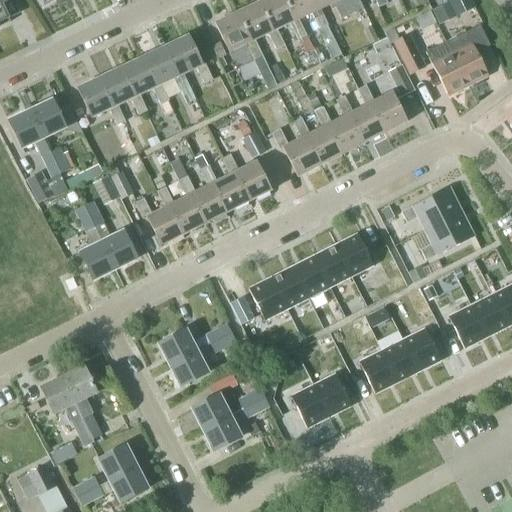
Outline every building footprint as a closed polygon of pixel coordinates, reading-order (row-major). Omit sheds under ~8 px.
[(1,5),(10,0),(0,0),(0,27),(10,23),(1,5)] [(297,40),(298,40),(305,55),(313,51),(298,20),(295,21),(284,0),(263,0),(259,2),(273,32),(277,30),(290,24),(297,40)] [(311,0),(284,0),(295,21),(298,20),(311,13),(319,30),(318,30),(332,60),(342,55),(328,26),(320,9),(316,11),(311,0)] [(333,3),(341,19),(363,9),(358,0),(311,0),(316,11),(320,9),(333,3)] [(385,0),(374,0),(378,8),(387,4),(385,0)] [(475,8),(471,0),(451,0),(448,2),(455,17),(475,8)] [(277,30),(273,32),(259,2),(237,13),(251,42),(255,40),(268,34),(276,50),(284,46),(277,30)] [(263,57),(255,40),(251,42),(237,13),(215,23),(229,53),(246,44),(254,61),(263,57)] [(466,33),(476,53),(489,46),(479,26),(466,33)] [(363,30),(370,44),(378,40),(371,27),(363,30)] [(476,53),(466,33),(446,43),(468,87),(488,77),(476,53)] [(426,68),(409,34),(392,43),(409,76),(426,68)] [(179,77),(180,76),(193,70),(200,86),(212,80),(205,64),(201,66),(187,36),(165,47),(179,77)] [(448,97),(468,87),(446,43),(425,54),(431,65),(448,97)] [(187,92),(180,76),(179,77),(165,47),(143,57),(157,87),(159,86),(161,85),(172,80),(179,96),(187,92)] [(152,89),(160,105),(168,102),(169,101),(161,85),(159,86),(157,87),(143,57),(121,68),(135,97),(138,96),(152,89)] [(330,65),(324,68),(324,69),(328,78),(335,75),(330,65)] [(415,91),(402,65),(387,72),(400,98),(415,91)] [(145,112),(138,96),(135,97),(121,68),(99,78),(113,108),(116,106),(117,106),(129,100),(137,116),(145,112)] [(279,71),(272,75),(277,84),(284,81),(279,71)] [(270,72),(261,77),(264,84),(273,80),(270,72)] [(113,108),(99,78),(77,89),(91,118),(109,110),(117,126),(124,123),(125,122),(117,106),(116,106),(113,108)] [(406,123),(391,94),(374,103),(365,86),(357,91),(365,107),(369,105),(384,134),(406,123)] [(314,113),(321,109),(314,95),(307,98),(314,113)] [(369,105),(365,107),(352,113),(344,97),(336,102),(344,118),(348,116),(362,145),(384,134),(369,105)] [(68,104),(56,110),(52,101),(30,112),(43,138),(64,128),(66,132),(78,126),(68,104)] [(173,113),(168,102),(160,105),(164,115),(165,116),(173,113)] [(293,123),(301,140),(305,138),(320,167),(341,156),(326,127),(322,129),(309,135),(294,105),(286,109),(293,123)] [(348,116),(344,118),(331,124),(323,108),(321,109),(314,113),(322,129),(326,127),(341,156),(362,145),(348,116)] [(42,139),(43,138),(30,112),(8,122),(21,149),(34,143),(59,195),(68,191),(60,174),(50,153),(49,151),(42,139)] [(511,115),(502,122),(511,135),(511,115)] [(238,128),(243,138),(251,134),(246,124),(238,128)] [(305,138),(301,140),(288,146),(280,130),(271,134),(280,151),(283,149),(298,178),(320,167),(305,138)] [(265,152),(255,133),(241,140),(251,159),(265,152)] [(155,138),(147,142),(150,148),(159,144),(155,138)] [(58,150),(50,153),(60,174),(68,170),(67,169),(61,155),(58,150)] [(203,155),(194,159),(208,186),(212,185),(227,214),(248,203),(233,174),(230,176),(217,182),(209,166),(208,166),(203,155)] [(248,203),(270,192),(256,163),(238,171),(230,155),(222,160),(230,176),(233,174),(248,203)] [(178,181),(187,177),(178,159),(169,163),(178,181)] [(98,165),(78,174),(83,184),(103,174),(98,165)] [(54,196),(41,172),(25,180),(38,204),(54,196)] [(133,194),(122,172),(110,178),(121,200),(133,194)] [(119,199),(108,176),(92,184),(103,206),(119,199)] [(212,185),(208,186),(195,193),(187,177),(178,181),(186,197),(190,195),(205,225),(227,214),(212,185)] [(190,195),(186,197),(173,204),(165,188),(157,192),(165,208),(169,206),(183,236),(205,225),(190,195)] [(449,188),(400,213),(406,224),(417,219),(424,232),(461,213),(449,188)] [(169,206),(165,208),(151,215),(143,199),(135,203),(143,219),(147,218),(161,247),(183,236),(169,206)] [(103,224),(92,202),(83,206),(101,243),(114,270),(136,259),(123,232),(110,239),(103,224)] [(114,270),(101,243),(83,206),(74,211),(84,233),(86,232),(92,247),(79,254),(93,280),(114,270)] [(388,208),(381,211),(386,222),(393,218),(388,208)] [(431,245),(419,251),(425,262),(474,238),(461,213),(424,232),(431,245)] [(18,223),(17,224),(18,226),(0,235),(0,241),(11,264),(33,253),(18,223)] [(357,235),(335,246),(351,278),(373,267),(357,235)] [(0,269),(11,264),(0,241),(0,269)] [(335,246),(313,257),(329,289),(351,278),(335,246)] [(11,264),(24,291),(45,281),(46,284),(48,283),(33,253),(11,264)] [(313,257),(292,268),(308,300),(329,289),(313,257)] [(0,297),(3,305),(5,304),(3,301),(24,291),(11,264),(0,269),(0,297)] [(422,266),(408,274),(413,284),(427,277),(423,269),(422,266)] [(292,268),(270,279),(286,311),(308,300),(292,268)] [(460,269),(454,272),(458,280),(464,277),(460,269)] [(270,279),(248,290),(264,322),(286,311),(270,279)] [(511,285),(492,296),(508,328),(511,325),(511,285)] [(431,288),(424,291),(429,302),(436,298),(431,288)] [(492,296),(470,307),(486,339),(508,328),(492,296)] [(470,307),(448,318),(464,350),(486,339),(470,307)] [(383,308),(371,314),(377,327),(389,321),(383,308)] [(185,331),(158,344),(169,366),(196,352),(210,345),(231,334),(227,326),(191,344),(185,331)] [(424,330),(402,341),(418,373),(440,362),(424,330)] [(231,334),(210,345),(215,356),(237,345),(231,334)] [(402,341),(381,352),(397,384),(418,373),(402,341)] [(196,352),(169,366),(180,388),(207,374),(201,363),(196,352)] [(381,352),(358,363),(375,395),(397,384),(381,352)] [(101,435),(84,400),(97,394),(84,367),(62,377),(82,418),(93,440),(101,435)] [(335,375),(313,386),(329,418),(351,407),(335,375)] [(93,440),(82,418),(62,377),(40,388),(53,415),(66,409),(84,444),(93,440)] [(313,386),(290,398),(307,430),(329,418),(313,386)] [(202,431),(264,398),(260,391),(225,409),(218,395),(191,409),(202,431)] [(240,438),(234,428),(269,409),(264,398),(202,431),(213,452),(240,438)] [(104,471),(109,482),(136,468),(125,447),(98,460),(104,471)] [(49,455),(55,466),(66,461),(60,450),(49,455)] [(68,511),(44,465),(26,475),(44,511),(68,511)] [(114,491),(121,504),(147,490),(136,468),(109,482),(99,487),(79,497),(83,506),(114,491)] [(74,489),(79,497),(99,487),(94,477),(74,489)]
